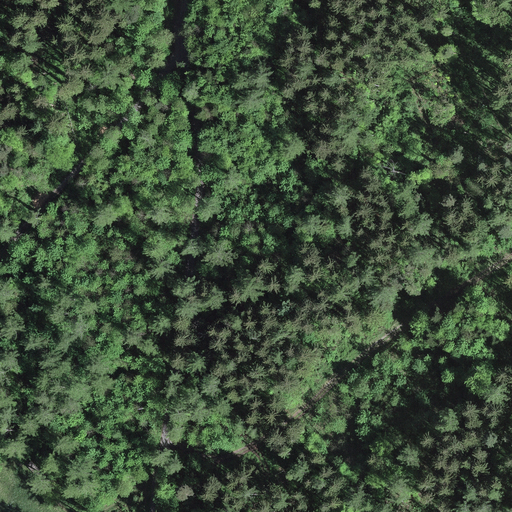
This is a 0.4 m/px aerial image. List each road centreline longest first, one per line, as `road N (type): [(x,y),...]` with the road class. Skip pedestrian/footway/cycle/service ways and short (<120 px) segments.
road 1 (track): [(154,511),(202,185),(186,51),(189,0)]
road 2 (track): [(166,426),(198,456),(247,450),(511,246)]
